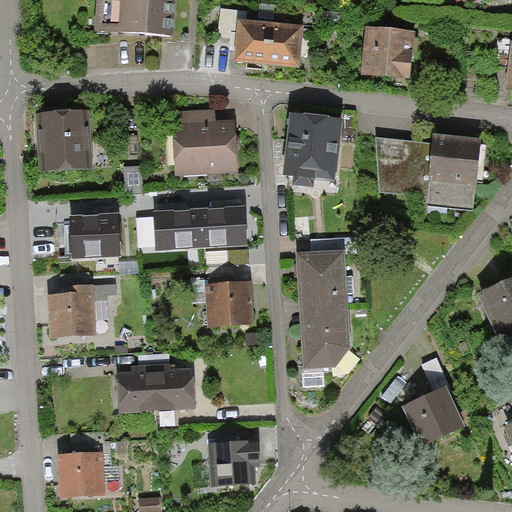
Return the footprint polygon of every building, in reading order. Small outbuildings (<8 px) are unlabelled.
[(174,38),(176,0),(96,0),(95,33),(174,38)] [(301,69),(305,31),(242,25),(238,63),(301,69)] [(411,83),(415,35),(365,30),(361,79),(411,83)] [(89,109),(36,113),(40,173),(94,169),(89,109)] [(175,113),(176,126),(172,126),(175,176),(238,173),(236,145),(236,124),(212,124),(211,111),(175,113)] [(335,184),(342,122),(291,117),(284,178),(294,179),(292,189),(316,191),(317,182),(335,184)] [(486,149),(377,140),(382,192),(428,195),(427,210),(475,214),(478,178),(484,179),(486,149)] [(142,167),(125,168),(126,195),(143,195),(142,167)] [(200,212),(201,252),(206,251),(207,267),(249,266),(247,210),(241,210),(241,201),(212,202),(212,212),(200,212)] [(187,205),(157,206),(158,214),(154,214),(154,218),(137,219),(138,254),(201,252),(200,212),(187,213),(187,205)] [(119,217),(116,217),(115,206),(90,208),(91,218),(78,219),(56,220),(59,258),(70,257),(71,262),(122,259),(119,217)] [(346,239),(311,241),(312,255),(347,253),(346,239)] [(301,311),(350,308),(347,253),(312,255),(298,255),(301,311)] [(116,286),(91,287),(90,274),(61,275),(62,296),(48,297),(49,340),(98,338),(97,322),(110,321),(110,301),(116,301),(116,286)] [(511,279),(475,295),(490,331),(511,321),(511,279)] [(253,327),(251,285),(207,287),(209,329),(253,327)] [(339,369),(352,351),(350,308),(301,311),(304,371),(339,369)] [(120,416),(196,412),(194,370),(171,371),(171,355),(140,356),(141,366),(135,367),(135,373),(118,374),(120,416)] [(436,359),(422,366),(435,394),(446,388),(449,387),(436,359)] [(466,430),(446,388),(435,394),(398,411),(417,453),(466,430)] [(104,434),(72,435),(72,457),(59,457),(60,500),(114,498),(112,442),(105,442),(104,434)] [(257,465),(256,443),(209,446),(212,488),(253,485),(251,466),(257,465)] [(161,511),(161,499),(139,500),(139,511),(161,511)]
